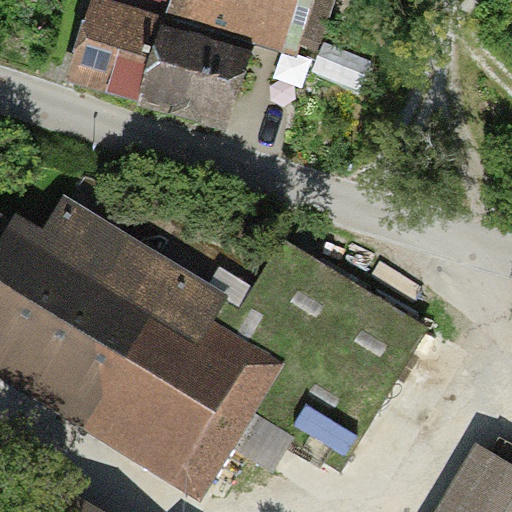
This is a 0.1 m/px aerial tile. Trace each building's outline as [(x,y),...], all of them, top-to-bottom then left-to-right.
[(321,0),(167,0),(163,16),(303,59),(321,0)] [(165,36),(85,11),(62,87),(142,112),(165,36)] [(246,61),(165,36),(142,112),(222,137),(246,61)] [(0,399),(202,511),(251,422),(347,475),(426,334),(281,255),(232,344),(0,215),(0,399)] [(511,511),(511,478),(470,455),(437,511),(511,511)] [(72,511),(56,502),(50,511),(72,511)]
